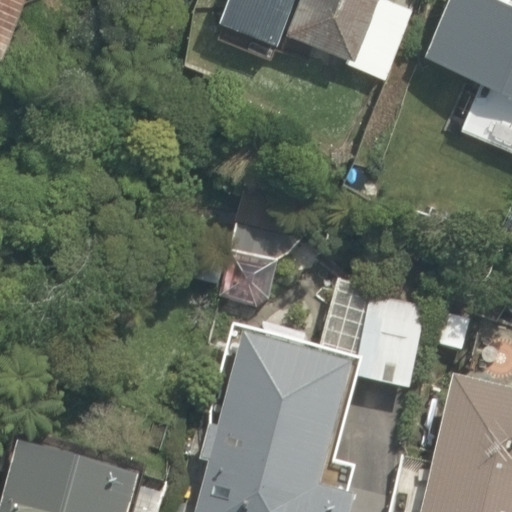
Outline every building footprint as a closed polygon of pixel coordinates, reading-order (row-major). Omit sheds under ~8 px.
[(237,0),(229,22),(376,78),(405,0),(237,0)] [(481,82),(463,129),(511,147),(511,0),(471,0),(446,69),(481,82)] [(347,501),(385,388),(260,347),(204,511),(378,511),(379,511),(347,501)] [(511,511),(511,410),(469,397),(431,511),(511,511)] [(161,511),(165,502),(39,462),(23,511),(161,511)]
